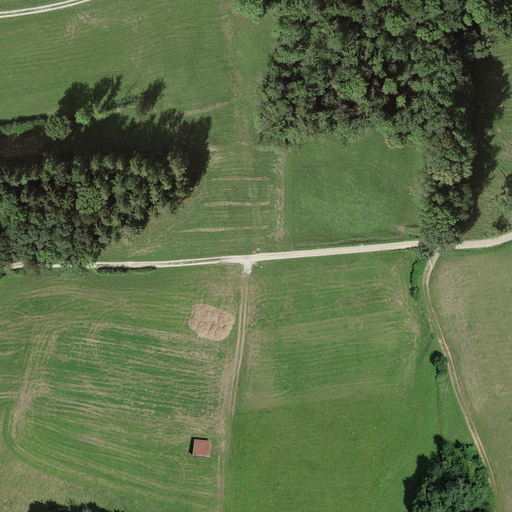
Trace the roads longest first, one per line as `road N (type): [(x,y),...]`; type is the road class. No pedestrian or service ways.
road 1 (track): [(511,234),(477,244),(0,269)]
road 2 (track): [(491,511),(424,289),(437,245)]
road 3 (track): [(245,257),(227,447)]
